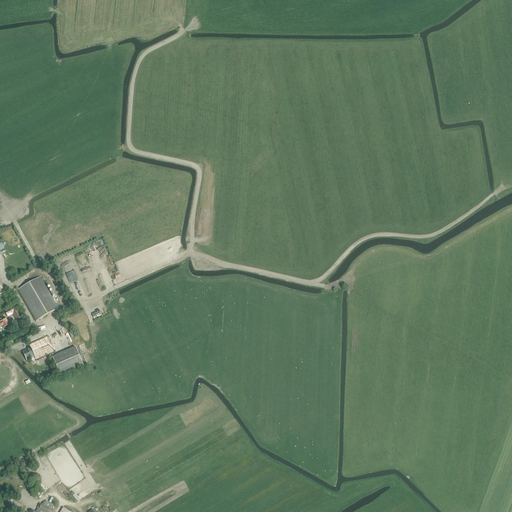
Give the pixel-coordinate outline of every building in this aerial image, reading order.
[(36,322),(59,309),(40,277),(18,290),(36,322)] [(0,294),(9,289),(8,287),(6,288),(0,278),(0,294)] [(11,310),(5,313),(8,317),(13,314),(14,314),(20,324),(24,322),(18,311),(16,313),(16,312),(14,310),(12,311),(11,310)] [(0,327),(2,326),(3,328),(9,325),(5,317),(0,320),(0,327)] [(30,349),(23,352),(27,361),(35,358),(36,362),(56,353),(51,341),(50,341),(48,337),(29,345),(30,349)] [(52,358),(61,376),(83,366),(75,348),(52,358)]
